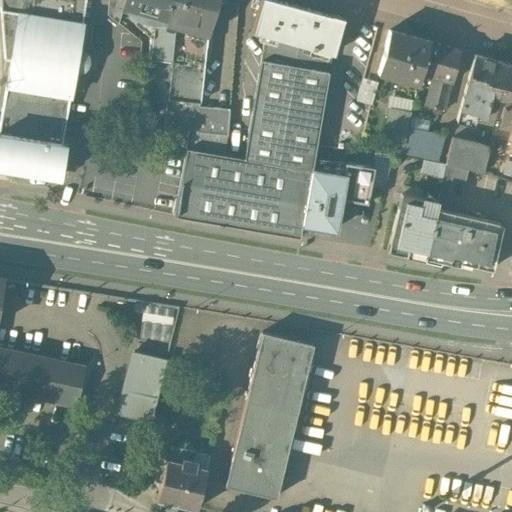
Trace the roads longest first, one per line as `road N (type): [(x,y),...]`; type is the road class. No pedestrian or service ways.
road 1 (secondary): [(511,300),(0,217)]
road 2 (secondary): [(0,250),(489,329)]
road 3 (residential): [(376,0),(511,38)]
